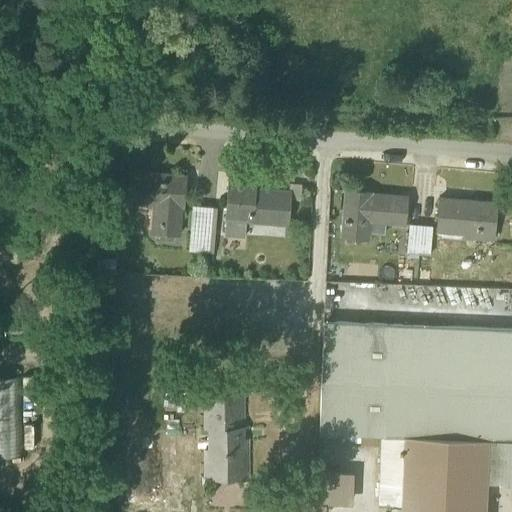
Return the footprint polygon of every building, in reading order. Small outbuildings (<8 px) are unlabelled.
[(511,0),(494,0),(494,58),(511,58),(511,0)] [(159,232),(177,234),(180,206),(182,206),(185,176),(130,171),(127,201),(154,203),(162,204),(159,232)] [(224,218),(225,218),(244,219),(286,223),(288,192),(253,189),(253,182),(228,180),(224,218)] [(342,236),(366,238),(368,220),(404,223),(407,197),(370,194),(370,192),(345,190),(342,236)] [(464,236),(474,237),(476,233),(479,234),(481,229),(493,230),(495,203),(438,198),(436,230),(463,232),(464,236)] [(152,232),(159,232),(162,204),(154,203),(152,232)] [(192,205),(189,235),(214,237),(216,207),(192,205)] [(242,235),(244,219),(225,218),(224,234),(242,235)] [(406,252),(429,254),(432,225),(409,223),(406,252)] [(211,264),(214,237),(189,235),(187,262),(211,264)] [(319,433),(383,435),(383,434),(404,435),(489,438),(487,481),(511,481),(511,329),(323,322),(319,433)] [(0,386),(0,453),(18,455),(24,388),(0,386)] [(200,477),(251,477),(251,426),(246,426),(246,390),(200,391),(200,477)] [(176,410),(193,410),(193,391),(176,391),(176,410)] [(389,505),(401,506),(404,435),(383,434),(383,435),(382,457),(381,457),(378,505),(389,505)] [(489,438),(404,435),(401,506),(400,511),(485,511),(487,481),(489,438)] [(315,496),(314,468),(303,468),(303,496),(315,496)] [(353,471),(317,470),(316,503),(351,504),(353,471)]
